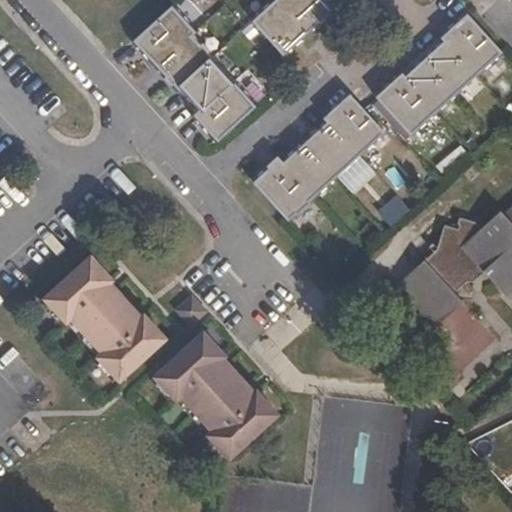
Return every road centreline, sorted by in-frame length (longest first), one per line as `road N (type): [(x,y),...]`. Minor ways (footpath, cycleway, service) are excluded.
road 1 (residential): [(190,196),(406,13),(394,0)]
road 2 (residential): [(137,137),(14,0)]
road 3 (residential): [(283,300),(190,196)]
